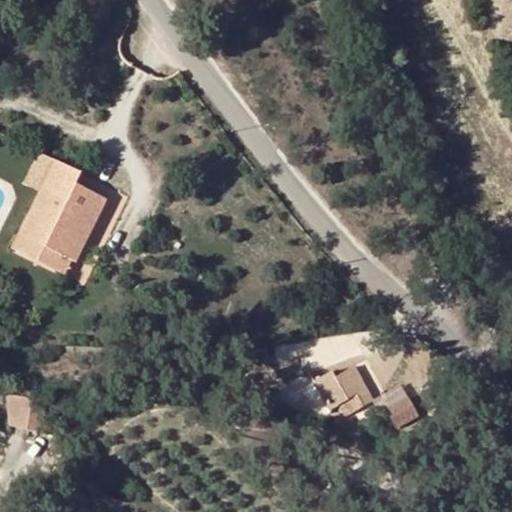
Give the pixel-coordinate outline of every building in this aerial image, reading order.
[(80,172),(37,151),(23,181),(38,188),(17,232),(69,258),(75,261),(104,199),(75,182),(80,172)] [(62,273),(69,258),(17,232),(10,247),(62,273)] [(334,376),(313,383),(327,411),(345,402),(352,414),(372,404),(357,373),(337,382),(334,376)] [(376,395),(389,427),(415,416),(402,385),(376,395)] [(276,392),(257,391),(258,411),(277,411),(276,392)] [(7,394),(5,426),(34,428),(37,397),(7,394)]
